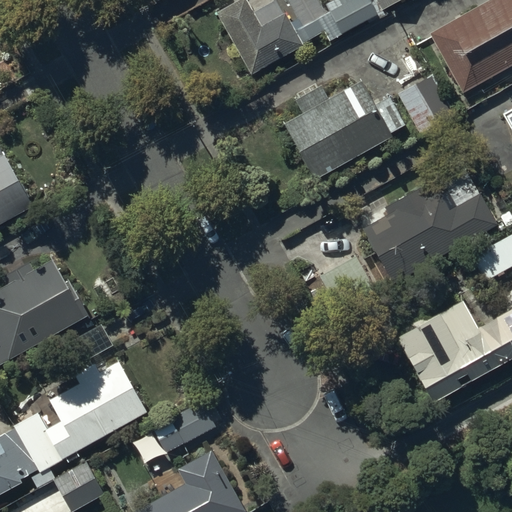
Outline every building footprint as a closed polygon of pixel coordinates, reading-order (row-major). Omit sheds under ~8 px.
[(381,11),(375,0),(333,0),(321,7),(317,0),(286,0),(297,19),(291,23),(285,12),(283,12),(276,0),(274,0),(253,12),(246,0),(237,0),(216,13),(251,75),(303,46),(302,44),(323,32),(329,42),(369,20),(370,23),(389,13),(386,9),(381,11)] [(511,0),(500,0),(497,2),(511,29),(511,0)] [(433,37),(465,94),(511,68),(511,29),(497,2),(433,37)] [(432,77),(399,95),(421,134),(454,116),(432,77)] [(316,182),(393,140),(391,136),(406,129),(391,101),(376,109),(362,84),(330,101),(323,87),(295,102),(304,117),(286,127),(316,182)] [(511,108),(502,115),(511,131),(511,108)] [(0,223),(30,207),(0,151),(0,223)] [(393,212),(363,229),(394,283),(497,225),(479,194),(457,207),(444,184),(435,189),(431,182),(389,205),(393,212)] [(511,233),(470,255),(484,281),(511,265),(511,233)] [(375,291),(356,256),(318,276),(337,311),(375,291)] [(0,368),(90,319),(71,284),(67,286),(54,264),(35,274),(31,266),(7,280),(11,288),(0,294),(0,368)] [(511,308),(477,328),(462,301),(427,321),(425,317),(393,334),(394,336),(433,403),(511,358),(511,308)] [(17,431),(40,473),(42,476),(34,481),(39,490),(56,480),(51,470),(150,417),(121,365),(113,369),(105,355),(115,349),(103,327),(69,345),(81,366),(91,361),(95,368),(76,378),(82,387),(51,404),(62,425),(49,432),(40,416),(16,429),(17,431)] [(154,430),(168,456),(217,430),(203,404),(154,430)] [(40,473),(17,431),(0,440),(0,499),(24,486),(22,483),(40,473)] [(244,511),(213,455),(178,474),(185,487),(139,511),(244,511)] [(87,464),(55,482),(71,511),(78,511),(102,499),(105,497),(87,464)]
